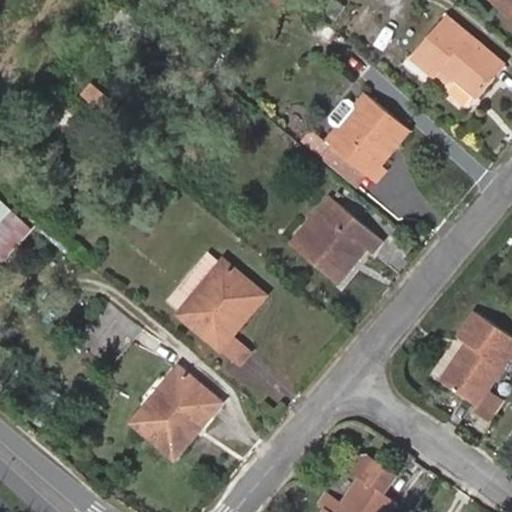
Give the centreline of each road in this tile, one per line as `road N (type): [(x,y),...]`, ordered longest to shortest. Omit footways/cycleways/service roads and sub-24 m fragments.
road 1 (residential): [(353,384),(511,188)]
road 2 (residential): [(353,384),(511,491)]
road 3 (residential): [(241,511),(353,384)]
